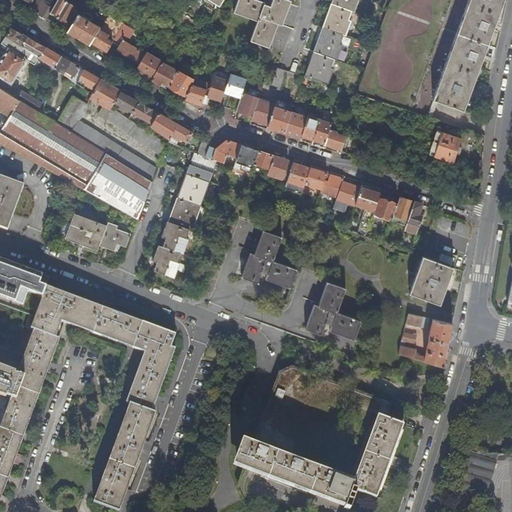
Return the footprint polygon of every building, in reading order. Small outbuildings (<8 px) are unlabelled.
[(57,0),(53,9),(50,14),(57,18),(65,22),(66,20),(70,23),(77,11),(72,9),(73,6),(63,0),(57,0)] [(95,5),(88,0),(86,0),(84,4),(92,10),(95,5)] [(237,0),(233,13),(256,22),(249,41),(268,48),(277,25),(282,26),(291,1),(287,0),(272,0),(270,8),(264,6),(265,4),(254,0),(237,0)] [(332,0),(331,3),(351,11),(354,12),(358,0),(332,0)] [(433,100),(468,0),(389,0),(355,93),(426,116),(430,108),(433,100)] [(468,0),(433,100),(463,111),(468,96),(465,95),(467,89),(470,90),(481,61),(478,60),(480,54),(483,56),(493,30),(490,28),(491,25),(494,26),(503,1),(501,0),(468,0)] [(323,26),(343,34),(345,35),(351,20),(348,19),(351,11),(331,3),(323,26)] [(39,15),(46,20),(50,14),(53,9),(46,4),(42,11),(39,15)] [(111,9),(108,13),(109,14),(118,19),(121,15),(111,9)] [(90,44),(91,43),(100,29),(100,28),(78,14),(68,31),(90,44)] [(107,39),(113,43),(124,24),(118,19),(109,14),(100,28),(100,29),(109,35),(107,39)] [(116,51),(140,65),(146,55),(124,42),(132,29),(124,24),(113,43),(119,46),(116,51)] [(314,51),(334,58),(337,59),(342,44),(339,43),(343,34),(323,26),(314,51)] [(11,28),(6,36),(21,47),(28,37),(11,28)] [(91,43),(107,52),(113,43),(107,39),(109,35),(100,29),(91,43)] [(21,47),(6,36),(1,44),(8,48),(0,60),(0,77),(11,85),(27,60),(34,65),(38,58),(21,47)] [(38,58),(45,48),(28,37),(21,47),(38,58)] [(61,57),(45,48),(38,58),(54,68),(61,57)] [(305,75),(327,84),(333,68),(331,67),(334,58),(314,51),(305,75)] [(137,70),(152,79),(162,63),(162,62),(147,53),(146,55),(140,65),(137,70)] [(80,76),(84,70),(61,57),(54,68),(62,74),(65,71),(74,76),(71,80),(76,83),(80,76)] [(163,83),(169,87),(178,72),(162,63),(152,79),(151,80),(161,86),(163,83)] [(287,71),(279,69),(272,86),(281,88),(286,73),(287,71)] [(94,90),(100,79),(84,70),(80,76),(76,83),(83,88),(86,85),(94,90)] [(179,92),(187,96),(192,85),(194,80),(178,72),(169,87),(176,91),(179,92)] [(225,92),(240,98),(242,93),(247,79),(231,74),(228,82),(225,92)] [(210,97),(222,101),(225,92),(228,82),(214,78),(208,96),(205,95),(204,100),(208,102),(210,97)] [(94,90),(89,97),(110,110),(115,102),(121,93),(121,92),(100,79),(94,90)] [(202,105),(202,103),(204,100),(205,95),(207,90),(192,85),(187,96),(186,100),(202,105)] [(0,109),(10,116),(0,132),(0,143),(138,220),(153,181),(140,173),(77,135),(57,123),(40,113),(38,111),(16,98),(0,88),(0,109)] [(21,91),(16,98),(38,111),(42,104),(21,91)] [(132,112),(138,103),(121,93),(115,102),(120,105),(119,108),(124,111),(126,108),(132,112)] [(242,114),(252,118),(259,99),(242,93),(240,98),(236,111),(242,113),(242,114)] [(251,120),(268,125),(274,107),(275,105),(259,99),(252,118),(251,120)] [(62,115),(57,123),(77,135),(86,108),(73,100),(64,116),(62,115)] [(132,112),(152,123),(158,114),(138,103),(132,112)] [(267,127),(284,132),(291,113),(274,107),(268,125),(267,127)] [(43,108),(40,113),(57,123),(62,115),(52,109),(50,112),(43,108)] [(106,119),(163,157),(168,145),(113,108),(106,119)] [(151,126),(170,140),(171,136),(176,123),(158,113),(158,114),(152,123),(151,126)] [(300,138),(302,135),(307,118),(291,113),(284,132),(300,138)] [(302,135),(314,139),(320,120),(308,116),(307,118),(302,135)] [(314,139),(325,143),(330,128),(331,124),(320,120),(314,139)] [(85,123),(77,135),(140,173),(153,181),(153,182),(158,169),(85,123)] [(176,123),(171,136),(180,141),(181,139),(187,143),(192,133),(176,123)] [(324,145),(341,150),(346,137),(336,134),(337,131),(330,128),(325,143),(324,145)] [(461,138),(438,131),(430,154),(453,162),(461,138)] [(204,138),(198,153),(189,150),(185,158),(191,160),(187,172),(198,176),(205,156),(210,144),(211,141),(204,138)] [(210,144),(205,156),(198,176),(214,182),(221,162),(224,162),(227,154),(237,158),(242,145),(235,142),(227,140),(210,144)] [(242,145),(237,158),(231,174),(248,180),(254,163),(258,150),(250,148),(242,145)] [(258,150),(254,163),(269,168),(273,155),(266,153),(258,150)] [(273,155),(269,168),(268,173),(288,180),(294,162),(284,159),(273,155)] [(302,165),(294,162),(288,180),(286,185),(302,191),(305,183),(310,167),(302,165)] [(318,170),(310,167),(305,183),(309,184),(322,189),(327,173),(318,170)] [(184,173),(168,222),(165,221),(160,237),(164,238),(161,247),(157,246),(151,261),(155,262),(152,271),(173,279),(178,263),(176,262),(179,253),(181,254),(187,239),(184,238),(187,229),(191,230),(208,181),(184,173)] [(335,176),(327,173),(322,189),(321,191),(337,197),(343,181),(343,179),(335,176)] [(0,176),(0,226),(7,229),(24,185),(0,176)] [(352,184),(343,181),(337,197),(337,199),(349,203),(354,205),(355,204),(361,187),(352,184)] [(362,185),(361,187),(355,204),(365,208),(356,233),(365,236),(372,216),(378,198),(379,195),(381,191),(371,188),(362,185)] [(406,199),(400,197),(397,205),(392,221),(406,225),(412,208),(410,207),(412,201),(406,199)] [(387,201),(378,198),(372,216),(391,222),(392,221),(397,205),(387,201)] [(349,203),(337,199),(334,207),(346,211),(349,203)] [(406,225),(404,230),(416,233),(423,216),(418,214),(421,205),(418,203),(414,202),(412,208),(406,225)] [(63,238),(96,251),(98,246),(114,252),(116,245),(125,249),(131,234),(116,229),(117,226),(107,222),(106,225),(74,213),(63,238)] [(262,230),(254,252),(263,255),(262,257),(253,254),(249,252),(240,277),(257,283),(261,271),(267,273),(265,279),(289,288),(296,268),(272,260),(281,236),(262,230)] [(95,253),(96,251),(63,238),(62,241),(95,253)] [(425,249),(418,247),(416,254),(423,256),(425,249)] [(452,264),(454,257),(441,253),(439,259),(452,264)] [(453,268),(423,256),(417,272),(419,273),(417,278),(415,277),(409,293),(440,304),(446,289),(443,288),(448,274),(451,275),(453,268)] [(51,278),(0,259),(0,296),(15,302),(21,288),(43,296),(46,288),(51,278)] [(327,281),(319,303),(328,306),(327,308),(318,305),(314,304),(305,328),(322,334),(326,322),(332,324),(330,331),(354,339),(361,320),(337,311),(346,288),(327,281)] [(71,297),(46,288),(43,296),(31,329),(33,331),(24,356),(17,376),(14,374),(14,373),(0,367),(0,500),(16,458),(31,417),(49,367),(59,340),(56,339),(62,322),(78,328),(98,335),(146,353),(127,402),(130,404),(117,440),(93,501),(118,511),(128,485),(146,439),(156,414),(152,412),(157,399),(176,349),(171,347),(176,335),(152,326),(105,309),(87,303),(71,297)] [(427,329),(429,318),(408,313),(405,323),(420,326),(420,327),(427,329)] [(397,354),(443,367),(453,323),(433,319),(425,356),(415,354),(416,349),(400,345),(397,354)] [(403,332),(401,340),(414,343),(416,335),(403,332)] [(385,418),(391,403),(380,399),(379,400),(366,395),(360,394),(354,390),(348,390),(342,386),(335,386),(330,381),(323,381),(317,377),(310,376),(305,372),(298,372),(292,368),(288,371),(285,372),(279,373),(280,380),(276,384),(270,400),(265,414),(265,420),(260,425),(260,433),(256,438),(256,446),(242,441),(232,465),(247,471),(242,476),(243,482),(238,488),(243,501),(251,501),(256,505),(263,505),(268,510),(275,510),(277,511),(289,511),(297,489),(345,507),(344,508),(349,510),(357,490),(376,496),(402,424),(385,418)] [(469,450),(455,496),(483,505),(496,460),(498,454),(496,454),(475,452),(469,450)]
